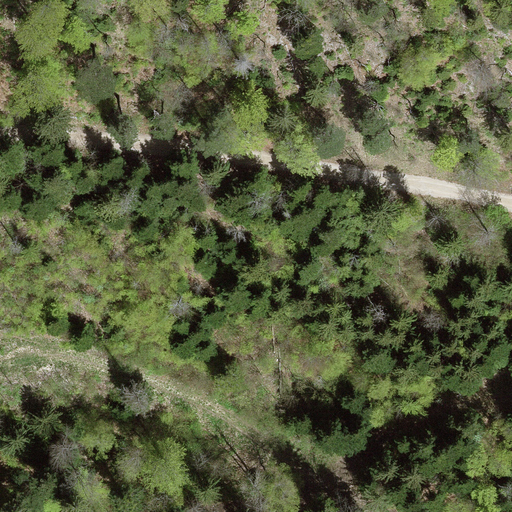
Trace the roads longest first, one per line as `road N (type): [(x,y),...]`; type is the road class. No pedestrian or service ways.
road 1 (track): [(0,133),(296,165),(511,201)]
road 2 (track): [(0,327),(235,417),(386,511)]
road 3 (track): [(237,511),(288,506),(408,421),(511,399)]
